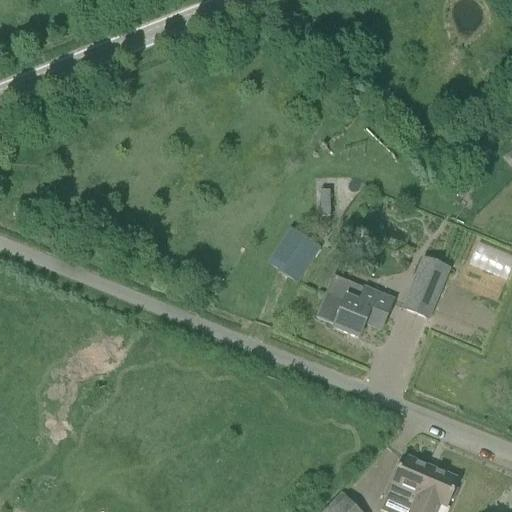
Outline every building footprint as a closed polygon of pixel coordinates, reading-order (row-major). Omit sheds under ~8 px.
[(290,231),(268,267),(298,286),(321,250),(290,231)] [(402,311),(428,322),(448,272),(423,262),(402,311)] [(380,333),(392,303),(364,291),(358,306),(345,301),(343,304),(326,297),(316,320),(334,327),(332,331),(358,342),(364,326),(380,333)] [(386,498),(413,510),(429,471),(402,460),(386,498)] [(411,511),(435,511),(439,506),(447,509),(450,502),(452,503),(457,492),(455,490),(457,483),(429,471),(413,510),(411,511)] [(356,511),(341,496),(325,511),(356,511)]
